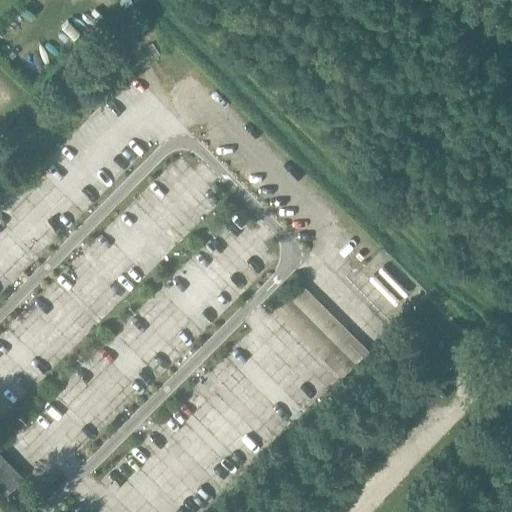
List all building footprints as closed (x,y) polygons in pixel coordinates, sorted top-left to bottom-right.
[(86,212),(157,141),(164,147),(186,125),(132,71),(38,165),(86,212)] [(53,242),(32,223),(21,235),(43,254),(53,242)] [(328,255),(338,239),(326,232),(316,247),(328,255)] [(196,255),(165,288),(211,332),(242,300),(196,255)] [(104,348),(150,393),(168,375),(122,330),(104,348)] [(292,409),(303,400),(249,343),(238,353),(246,362),(247,361),(292,409)] [(125,464),(170,511),(189,511),(193,509),(138,451),(125,464)]
